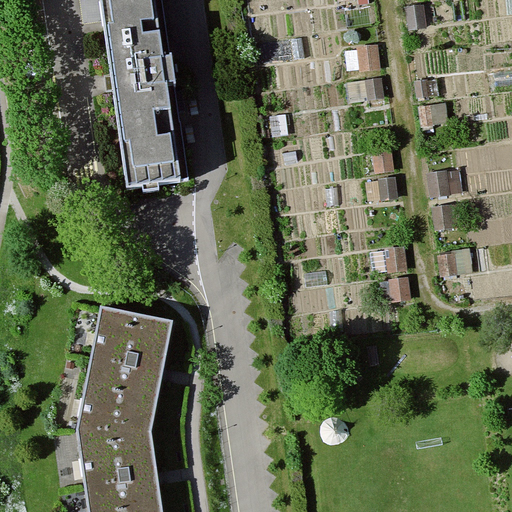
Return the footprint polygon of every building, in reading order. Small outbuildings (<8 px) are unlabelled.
[(160,0),(93,0),(122,198),(187,189),(160,0)] [(347,46),(349,70),(382,67),(380,43),(347,46)] [(347,81),(350,100),(386,95),(383,76),(347,81)] [(463,190),(460,167),(427,172),(430,195),(463,190)] [(459,194),(434,195),(434,228),(460,227),(459,194)] [(371,249),(374,273),(409,270),(407,245),(371,249)] [(440,273),(473,272),(472,249),(439,251),(440,273)] [(389,302),(412,299),(409,275),(386,278),(389,302)] [(160,511),(149,440),(172,328),(96,313),(70,436),(82,511),(160,511)]
